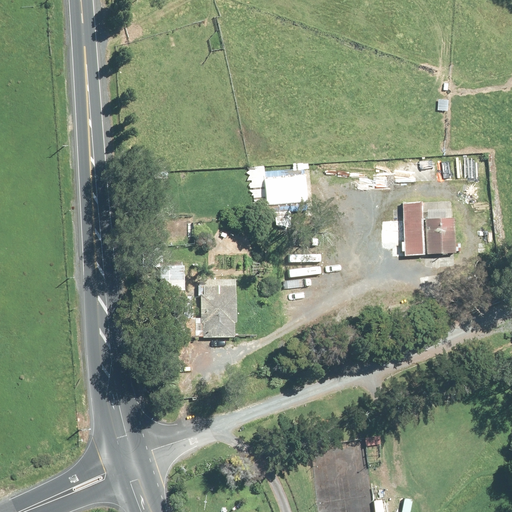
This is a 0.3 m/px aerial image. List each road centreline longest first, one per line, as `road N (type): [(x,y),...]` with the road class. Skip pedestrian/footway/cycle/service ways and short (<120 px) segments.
road 1 (secondary): [(76,0),(105,382),(128,461)]
road 2 (residential): [(128,461),(511,305)]
road 3 (unknown): [(445,333),(426,297),(393,283),(343,297),(251,355),(193,359)]
road 4 (secondary): [(0,511),(110,457),(128,461)]
